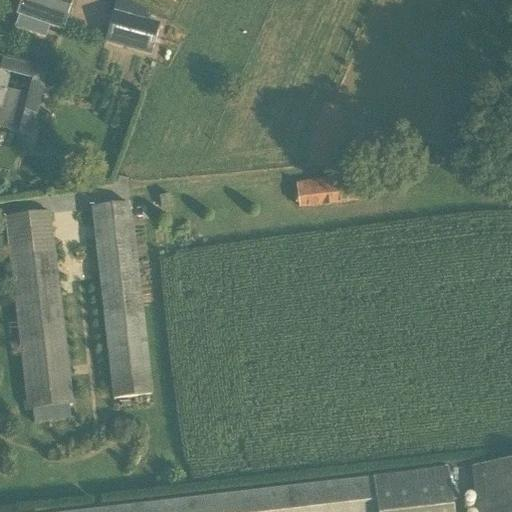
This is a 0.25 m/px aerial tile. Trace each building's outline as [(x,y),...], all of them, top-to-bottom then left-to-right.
[(12,0),(22,3),(18,16),(60,30),(70,0),(12,0)] [(116,16),(108,45),(152,57),(160,29),(116,16)] [(0,129),(18,134),(30,137),(43,89),(30,86),(26,103),(3,97),(7,79),(0,77),(0,129)] [(356,176),(296,183),(299,209),(359,202),(356,176)] [(170,196),(159,198),(161,208),(171,207),(170,196)] [(115,400),(152,396),(129,205),(92,209),(115,400)] [(5,219),(28,412),(72,406),(49,214),(5,219)] [(476,511),(511,511),(511,463),(472,468),(476,511)] [(452,511),(448,471),(372,480),(91,511),(452,511)]
